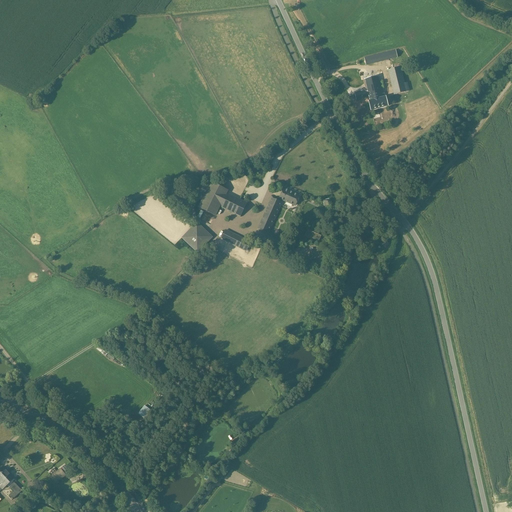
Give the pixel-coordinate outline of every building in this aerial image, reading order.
[(396,50),(371,56),(372,63),(397,57),(396,50)] [(371,56),(364,58),(366,65),(372,63),(371,56)] [(400,67),(388,70),(394,95),(409,91),(407,83),(404,84),(400,67)] [(377,76),(365,79),(368,91),(355,94),(356,99),(369,96),(382,93),(377,76)] [(382,93),(369,96),(370,101),(369,101),(371,110),(388,106),(386,97),(385,97),(384,94),(382,95),(382,93)] [(212,182),(199,207),(215,215),(220,206),(226,193),(228,190),(212,182)] [(300,196),(284,189),(279,198),(282,200),(295,205),(300,196)] [(247,203),(226,193),(220,206),(240,216),(247,203)] [(272,198),(258,229),(268,233),(281,202),(279,201),(272,198)] [(212,237),(197,223),(182,238),(197,252),(198,252),(212,237)] [(250,242),(226,231),(221,239),(245,251),(250,242)] [(306,237),(319,241),(321,234),(308,231),(306,237)] [(385,239),(382,246),(388,249),(391,242),(385,239)] [(320,240),(311,261),(325,267),(334,246),(320,240)] [(146,405),(139,413),(146,419),(152,410),(146,405)] [(66,467),(65,465),(61,468),(66,475),(69,478),(73,475),(71,473),(73,471),(69,466),(66,467)] [(13,477),(3,467),(0,469),(0,476),(2,478),(0,480),(0,485),(3,488),(7,485),(6,483),(13,477)] [(61,468),(51,476),(56,483),(66,475),(61,468)] [(22,491),(14,482),(10,487),(14,491),(9,495),(13,499),(22,491)]
